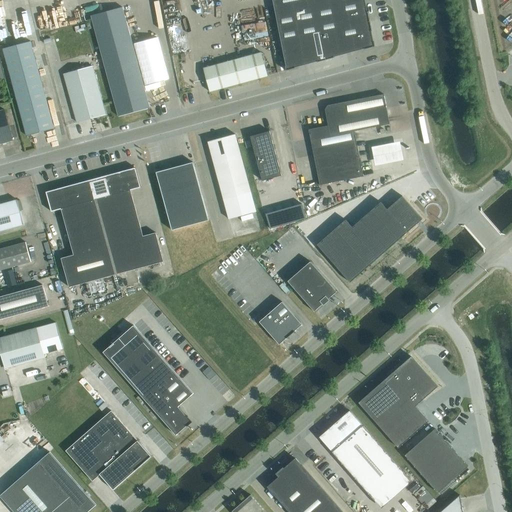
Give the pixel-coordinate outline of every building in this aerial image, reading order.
[(372,31),(368,12),(367,12),(364,0),(272,0),(286,66),(285,66),(286,71),(296,68),(295,68),(317,62),(334,58),(334,57),(364,49),(365,50),(375,47),(374,42),(373,42),(371,32),(372,31)] [(150,108),(122,7),(91,16),(119,116),(150,108)] [(44,90),(31,41),(3,49),(16,97),(44,90)] [(203,68),(210,92),(268,76),(262,52),(203,68)] [(92,66),(64,74),(77,122),(106,115),(92,66)] [(54,129),(44,90),(16,97),(27,136),(54,129)] [(328,126),(309,130),(320,185),(363,176),(354,131),(390,124),(384,94),(334,104),(335,106),(329,107),(327,110),(329,119),(327,120),(328,126)] [(0,144),(13,141),(4,110),(0,110),(0,144)] [(270,131),(250,137),(262,181),(282,176),(270,131)] [(256,212),(235,134),(208,142),(229,219),(256,212)] [(405,142),(376,148),(381,168),(410,161),(405,142)] [(209,220),(193,162),(156,172),(172,230),(209,220)] [(141,187),(136,168),(121,172),(126,191),(131,190),(141,187)] [(126,191),(121,172),(106,176),(111,196),(126,191)] [(111,196),(106,176),(91,180),(96,200),(111,196)] [(96,200),(91,180),(76,184),(81,204),(96,200)] [(81,204),(76,184),(61,188),(67,208),(81,204)] [(67,208),(61,188),(46,192),(52,212),(61,209),(67,208)] [(135,206),(131,190),(126,191),(111,196),(96,200),(101,216),(135,206)] [(345,218),(316,243),(349,281),(421,218),(401,195),(386,208),(380,201),(351,226),(345,218)] [(0,231),(24,225),(17,200),(0,204),(0,231)] [(81,204),(67,208),(61,209),(66,225),(101,216),(96,200),(81,204)] [(302,204),(266,214),(270,228),(306,218),(302,204)] [(139,221),(135,206),(101,216),(105,230),(139,221)] [(105,230),(101,216),(66,225),(70,240),(105,230)] [(143,236),(139,221),(105,230),(109,245),(143,236)] [(109,245),(105,230),(70,240),(74,255),(109,245)] [(164,262),(156,233),(143,236),(109,245),(117,274),(164,262)] [(0,270),(32,262),(26,242),(0,249),(0,270)] [(109,245),(74,255),(61,258),(69,287),(117,274),(109,245)] [(329,299),(337,291),(311,261),(288,281),(314,311),(314,312),(323,304),(324,305),(330,300),(329,299)] [(4,273),(7,287),(16,284),(13,271),(4,273)] [(0,319),(49,306),(43,285),(0,296),(0,319)] [(302,325),(282,302),(260,322),(280,345),(287,338),(287,339),(295,332),(295,331),(302,325)] [(0,356),(2,356),(6,368),(45,358),(44,354),(63,349),(56,323),(0,338),(0,348),(0,349),(0,348),(0,356)] [(194,393),(134,325),(103,352),(176,435),(187,426),(188,426),(189,417),(188,416),(187,417),(179,407),(194,393)] [(411,357),(397,370),(396,369),(359,403),(372,418),(398,448),(429,421),(416,406),(423,399),(438,386),(431,379),(411,357)] [(409,478),(350,410),(342,417),(341,417),(341,418),(326,431),(319,437),(332,452),(332,453),(333,452),(379,505),(409,478)] [(152,456),(138,440),(112,411),(66,451),(93,481),(100,475),(113,490),(136,470),(152,456)] [(435,429),(405,455),(438,493),(468,466),(435,429)] [(87,511),(96,505),(50,452),(0,495),(14,511),(87,511)] [(283,467),(276,473),(279,477),(276,479),(268,487),(272,491),(272,492),(289,511),(343,511),(302,465),(296,458),(287,466),(284,468),(283,467)] [(415,491),(429,507),(437,499),(423,484),(415,491)] [(265,511),(251,495),(250,496),(251,497),(243,504),(245,506),(237,511),(265,511)] [(463,511),(461,499),(460,495),(440,511),(463,511)]
